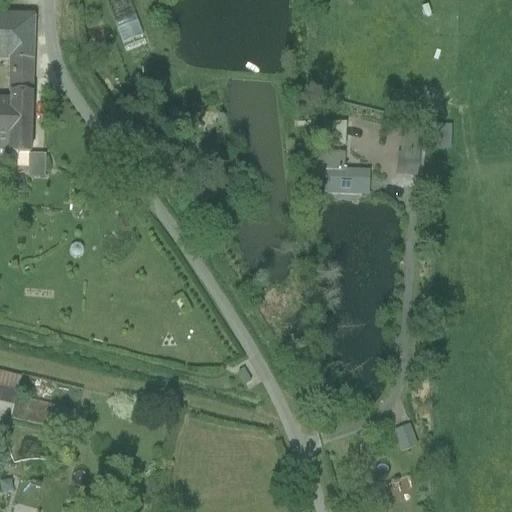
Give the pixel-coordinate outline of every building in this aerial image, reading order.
[(33,17),(0,17),(0,63),(10,64),(32,64),(33,17)] [(118,30),(122,41),(141,35),(137,23),(118,30)] [(32,64),(10,64),(10,79),(31,79),(32,64)] [(31,79),(10,79),(10,96),(31,97),(31,79)] [(10,103),(0,102),(0,164),(8,165),(8,156),(28,157),(29,157),(31,97),(10,96),(10,103)] [(319,145),(342,146),(343,123),(320,123),(319,145)] [(433,126),(432,149),(449,150),(449,126),(433,126)] [(415,131),(403,131),(402,139),(407,140),(403,177),(421,180),(425,134),(415,133),(415,131)] [(344,157),(321,155),(318,188),(362,193),(364,176),(343,174),(344,157)] [(29,157),(28,157),(28,178),(44,179),(45,157),(29,157)] [(0,396),(11,399),(17,376),(0,372),(0,396)] [(0,396),(0,419),(13,422),(70,436),(75,414),(11,399),(0,396)] [(13,422),(0,419),(0,434),(9,437),(13,422)]
